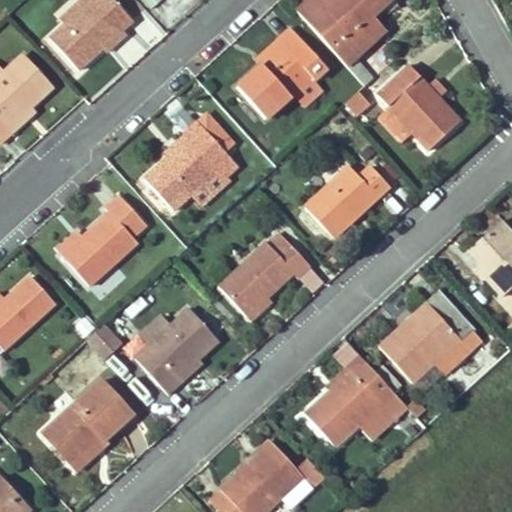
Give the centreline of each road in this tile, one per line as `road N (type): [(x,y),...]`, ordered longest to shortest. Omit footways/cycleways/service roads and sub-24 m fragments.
road 1 (residential): [(470,0),(511,69),(511,150),(108,511)]
road 2 (residential): [(0,212),(236,0)]
